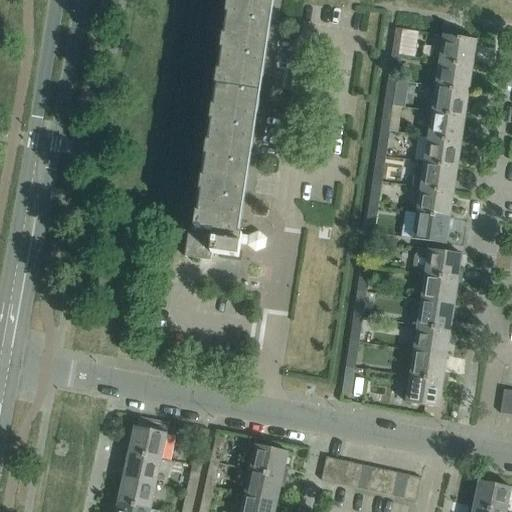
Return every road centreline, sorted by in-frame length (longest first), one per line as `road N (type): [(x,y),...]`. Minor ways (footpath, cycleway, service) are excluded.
road 1 (residential): [(264,417),(293,227),(284,197),(310,33),(357,41)]
road 2 (tertiary): [(13,371),(81,0)]
road 3 (tertiary): [(54,0),(0,316)]
road 4 (residential): [(495,355),(488,235),(511,104)]
road 5 (residential): [(476,457),(264,417)]
road 6 (residential): [(264,417),(113,387)]
road 7 (residential): [(88,511),(113,387)]
